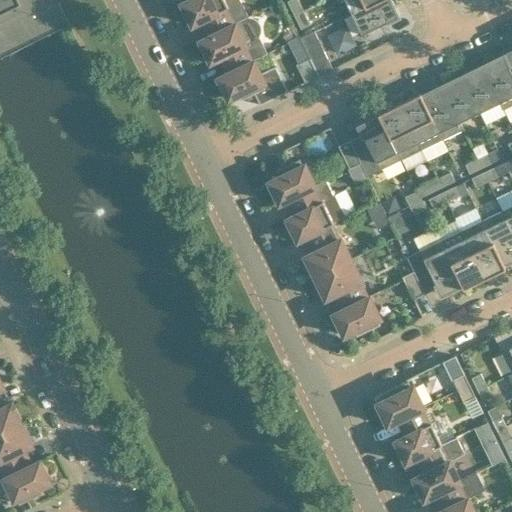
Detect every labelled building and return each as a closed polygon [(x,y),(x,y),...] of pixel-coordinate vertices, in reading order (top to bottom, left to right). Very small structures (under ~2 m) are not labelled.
[(184,0),(181,2),(182,2),(192,24),(202,18),(210,34),(248,15),(240,0),(184,0)] [(287,0),(294,14),(303,10),(298,0),(287,0)] [(345,0),(351,12),(375,0),(345,0)] [(375,0),(351,12),(362,33),(398,15),(390,0),(375,0)] [(303,10),(294,14),(301,28),(310,24),(303,10)] [(210,34),(200,39),(200,40),(210,61),(221,56),(228,71),(251,60),(244,44),(259,37),(259,36),(260,35),(260,33),(260,32),(260,31),(260,30),(260,28),(260,27),(260,26),(259,25),(259,23),(258,22),(258,21),(257,20),(256,19),(255,18),(254,18),(253,17),(252,16),(251,16),(249,15),(248,15),(210,34)] [(300,37),(310,58),(319,76),(333,69),(314,30),(300,37)] [(298,63),(310,58),(300,37),(299,35),(297,36),(287,41),(298,63)] [(497,58),(483,65),(504,108),(511,104),(511,71),(506,58),(504,55),(497,58)] [(218,76),(218,77),(228,98),(239,93),(242,99),(252,93),(258,105),(285,91),(273,68),(261,74),(254,59),(251,60),(228,71),(218,76)] [(483,65),(462,75),(480,111),(499,101),(503,109),(504,108),(483,65)] [(462,75),(442,85),(463,128),(460,120),(480,111),(462,75)] [(442,85),(421,95),(442,138),(463,128),(442,85)] [(420,91),(399,101),(401,105),(422,148),(442,138),(421,95),(420,91)] [(399,101),(379,111),(380,115),(401,158),(402,158),(422,148),(401,105),(399,101)] [(363,133),(350,139),(361,161),(368,175),(380,169),(401,158),(380,115),(366,122),(359,125),(361,129),(363,133)] [(339,145),(350,167),(361,161),(350,139),(339,145)] [(487,154),(478,158),(482,167),(491,162),(487,154)] [(279,175),(269,180),(279,201),(315,183),(313,180),(308,170),(310,169),(305,159),(301,162),(299,158),(291,162),(281,167),(276,169),(279,175)] [(482,167),(478,158),(464,165),(469,173),(482,167)] [(494,166),(484,171),(489,180),(498,175),(494,166)] [(484,171),(472,177),(476,186),(489,180),(484,171)] [(450,172),(437,179),(441,187),(454,180),(450,172)] [(315,183),(279,201),(279,202),(290,197),(297,212),(287,217),(297,238),(333,221),(343,216),(355,210),(345,189),(333,195),(332,195),(324,179),(315,183)] [(437,179),(416,188),(417,190),(420,197),(441,187),(437,179)] [(457,185),(443,191),(447,201),(461,194),(457,185)] [(511,188),(496,197),(502,209),(503,209),(511,228),(511,188)] [(417,190),(405,196),(409,205),(420,200),(421,199),(420,197),(417,190)] [(443,191),(429,198),(433,207),(447,201),(443,191)] [(420,200),(409,205),(414,214),(426,208),(421,199),(420,200)] [(379,202),(367,207),(372,217),(384,212),(379,202)] [(502,209),(482,219),(503,262),(511,258),(511,228),(503,209),(502,209)] [(482,219),(461,229),(483,273),(485,277),(505,267),(503,262),(482,219)] [(305,254),(315,275),(351,258),(341,237),(339,238),(331,222),(333,221),(297,238),(297,239),(308,234),(315,249),(305,254)] [(461,229),(441,239),(462,283),(465,287),(485,277),(483,273),(461,229)] [(441,239),(407,256),(407,257),(414,270),(425,293),(438,286),(441,293),(462,283),(441,239)] [(407,257),(397,262),(403,275),(414,270),(407,257)] [(333,312),(333,313),(369,295),(369,294),(367,295),(359,280),(362,279),(351,258),(315,275),(326,297),(336,291),(344,307),(333,312)] [(414,270),(403,275),(415,298),(425,293),(414,270)] [(369,295),(333,313),(344,334),(354,329),(357,334),(380,323),(378,317),(380,316),(369,295)] [(511,326),(494,335),(511,371),(511,370),(511,326)] [(453,378),(464,372),(455,354),(443,360),(451,378),(453,378)] [(464,372),(453,378),(464,400),(475,395),(464,372)] [(481,373),(472,377),(477,388),(486,384),(481,373)] [(377,402),(387,423),(424,405),(413,384),(411,385),(408,379),(385,391),(387,396),(377,402)] [(486,384),(477,388),(483,399),(491,395),(486,384)] [(482,411),(475,395),(464,400),(472,416),(482,411)] [(0,432),(22,422),(11,401),(1,406),(0,404),(0,432)] [(395,439),(406,460),(442,442),(431,421),(429,422),(421,407),(424,406),(424,405),(387,423),(388,423),(398,418),(406,434),(395,439)] [(487,409),(493,420),(501,415),(496,405),(487,409)] [(501,415),(493,420),(498,430),(506,426),(501,415)] [(504,458),(487,421),(474,427),(491,464),(504,458)] [(22,422),(0,432),(0,459),(5,468),(8,475),(23,468),(29,465),(29,464),(25,456),(22,449),(32,443),(22,422)] [(506,426),(498,430),(503,441),(503,440),(511,436),(506,426)] [(413,476),(424,497),(434,492),(458,481),(460,480),(450,460),(465,453),(457,436),(442,443),(442,442),(406,460),(406,461),(416,456),(424,471),(413,476)] [(508,450),(511,448),(511,438),(511,436),(503,440),(508,450)] [(40,459),(6,476),(17,497),(19,496),(22,502),(43,491),(40,486),(50,481),(40,459)] [(460,480),(458,481),(461,488),(465,497),(468,496),(468,497),(485,488),(476,472),(460,480)] [(434,511),(475,511),(468,497),(468,496),(465,497),(461,488),(458,481),(434,492),(442,508),(434,511)]
